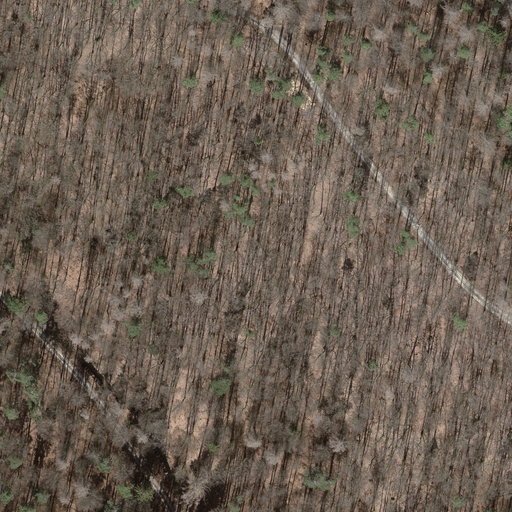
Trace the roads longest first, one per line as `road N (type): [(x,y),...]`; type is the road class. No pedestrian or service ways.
road 1 (track): [(223,0),(249,13),(314,85),(442,265),(511,320)]
road 2 (track): [(0,295),(169,479),(189,511)]
